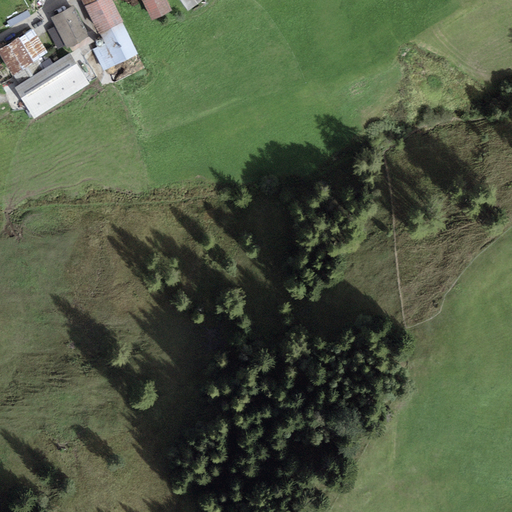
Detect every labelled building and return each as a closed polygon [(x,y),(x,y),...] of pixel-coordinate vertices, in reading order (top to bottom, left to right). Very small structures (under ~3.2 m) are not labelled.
[(79,0),(97,33),(99,32),(120,20),(110,0),(79,0)] [(164,0),(139,0),(149,21),(170,12),(164,0)] [(178,0),(186,10),(199,0),(178,0)] [(73,8),(50,19),(56,31),(51,33),(59,50),(87,37),(73,8)] [(120,20),(99,32),(105,47),(94,50),(102,73),(136,54),(120,20)] [(33,33),(19,42),(31,62),(46,54),(33,33)] [(18,39),(0,49),(0,54),(12,74),(31,62),(19,42),(18,39)] [(69,54),(13,88),(30,118),(87,84),(69,54)] [(7,65),(0,68),(0,82),(1,83),(13,78),(7,65)]
